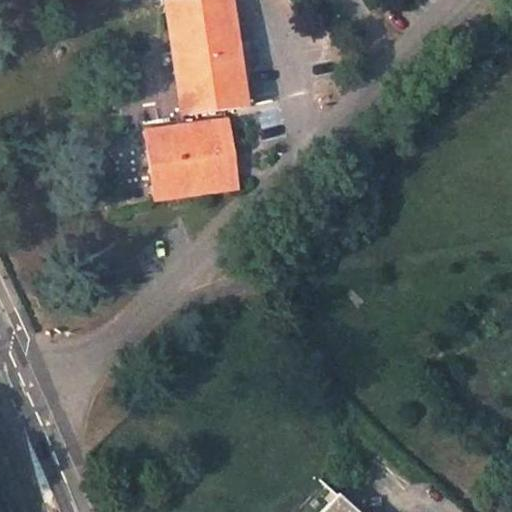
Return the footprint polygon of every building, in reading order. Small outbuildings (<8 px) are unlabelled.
[(224,0),(164,0),(178,102),(237,94),(224,0)] [(225,124),(223,107),(146,118),(154,177),(189,172),(190,181),(231,175),(228,156),(235,154),(230,123),(225,124)] [(228,156),(231,175),(238,174),(235,154),(228,156)] [(155,186),(190,181),(189,172),(154,177),(155,186)] [(362,511),(343,493),(324,511),(362,511)]
